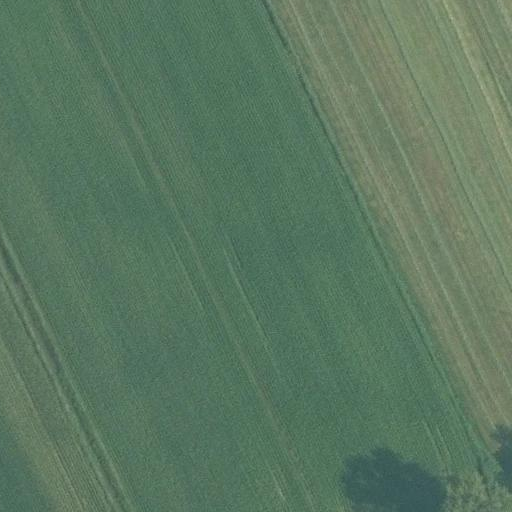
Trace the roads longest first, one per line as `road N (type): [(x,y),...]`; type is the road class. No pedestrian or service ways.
road 1 (residential): [(56,184),(481,0)]
road 2 (residential): [(170,425),(511,288)]
road 3 (residential): [(170,425),(56,184)]
road 4 (residential): [(6,511),(62,471),(170,425)]
road 5 (residential): [(56,184),(0,63)]
